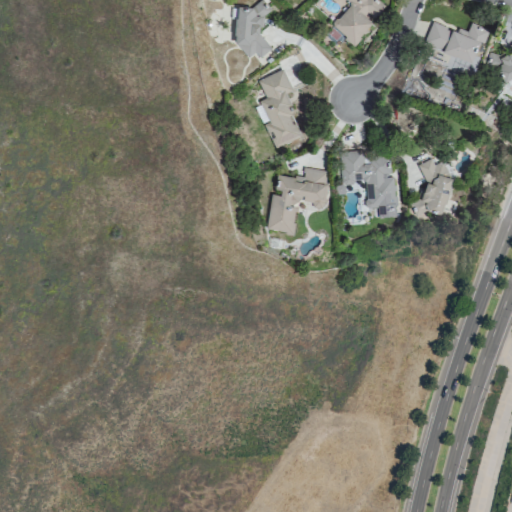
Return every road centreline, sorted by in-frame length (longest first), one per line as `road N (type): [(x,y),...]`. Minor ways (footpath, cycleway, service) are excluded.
road 1 (secondary): [(511,219),(456,368),(416,511)]
road 2 (secondary): [(439,511),(511,283)]
road 3 (residential): [(414,0),(382,77),(353,101)]
